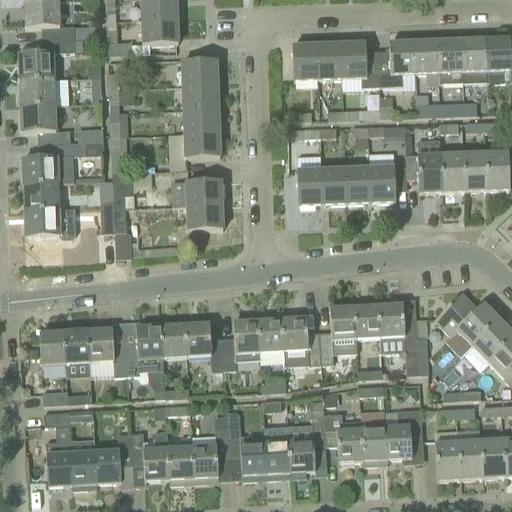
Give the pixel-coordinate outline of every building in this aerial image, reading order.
[(176,24),(175,0),(169,0),(141,1),(142,25),(176,24)] [(115,26),(114,3),(105,3),(106,27),(115,26)] [(59,32),(58,5),(24,6),(25,33),(41,33),(41,45),(74,44),(73,32),(59,32)] [(177,49),(176,24),(142,25),(143,50),(177,49)] [(115,26),(106,27),(107,61),(131,60),(131,47),(116,48),(115,26)] [(509,43),(484,44),(486,77),(486,88),(511,86),(511,62),(510,63),(509,43)] [(53,85),(52,58),(74,57),(74,44),(41,45),(42,58),(18,59),(19,86),(53,85)] [(484,44),(461,45),(462,77),(462,89),(486,88),(486,77),(484,44)] [(462,77),(461,45),(437,46),(438,78),(439,90),(449,89),(449,78),(462,77)] [(389,79),(377,79),(378,93),(401,92),(401,79),(414,79),(413,46),(388,47),(389,79)] [(437,46),(413,46),(414,79),(426,79),(427,90),(439,90),(438,78),(437,46)] [(364,48),(340,49),(341,84),(361,83),(361,93),(378,93),(377,79),(366,80),(364,48)] [(317,85),(341,84),(340,49),(316,50),(317,85)] [(291,51),(292,85),(317,85),(316,50),(291,51)] [(181,66),(181,91),(216,90),(216,65),(181,66)] [(108,94),(117,94),(116,77),(108,78),(108,94)] [(102,108),(100,82),(91,82),(92,109),(102,108)] [(19,86),(20,112),(54,111),(53,85),(19,86)] [(217,114),(216,90),(181,91),(182,115),(217,114)] [(117,94),(108,94),(109,110),(117,109),(117,94)] [(464,121),(463,108),(450,109),(440,109),(440,122),(464,121)] [(475,108),(463,108),(464,121),(475,120),(475,108)] [(415,109),(415,123),(440,122),(440,109),(415,109)] [(379,110),(379,114),(379,123),(391,123),(391,110),(379,110)] [(55,137),(54,111),(20,112),(21,138),(37,137),(37,150),(69,149),(69,136),(55,137)] [(182,115),(183,139),(218,138),(217,114),(182,115)] [(379,114),(342,116),(343,125),(379,123),(379,114)] [(343,125),(342,116),(327,116),(327,126),(343,125)] [(294,126),(310,125),(310,117),(294,118),(294,126)] [(110,141),(120,141),(120,126),(110,126),(110,141)] [(483,127),(483,137),(503,136),(502,126),(483,127)] [(465,128),(466,138),(483,137),(483,127),(465,128)] [(438,129),(420,130),(421,139),(439,139),(438,129)] [(438,129),(439,139),(458,138),(457,129),(438,129)] [(367,132),(368,141),(404,140),(404,131),(367,132)] [(351,133),(351,141),(368,141),(367,132),(351,133)] [(319,135),(320,144),(336,143),(336,134),(319,135)] [(288,136),(288,145),(320,144),(319,135),(288,136)] [(219,162),(218,138),(183,139),(184,164),(219,162)] [(126,141),(120,141),(110,141),(112,179),(127,178),(126,141)] [(57,188),(72,187),(70,161),(84,160),(84,149),(69,149),(37,150),(38,162),(22,163),(23,189),(57,188)] [(509,195),(507,157),(484,158),(486,196),(509,195)] [(440,159),(441,197),(463,196),(462,158),(440,159)] [(463,196),(486,196),(484,158),(462,158),(463,196)] [(418,198),(441,197),(440,159),(417,160),(418,198)] [(393,172),(368,173),(370,208),(394,207),(393,172)] [(368,173),(344,174),(346,209),(370,208),(368,173)] [(344,174),(321,175),(322,210),(346,209),(344,174)] [(322,210),(321,175),(296,176),(297,210),(322,210)] [(131,178),(127,178),(112,179),(112,186),(113,213),(125,212),(124,199),(132,199),(131,178)] [(221,210),(220,185),(185,187),(186,211),(221,210)] [(113,213),(112,186),(99,186),(100,213),(113,213)] [(58,215),(57,188),(23,189),(24,216),(58,215)] [(222,235),(221,210),(186,211),(187,236),(222,235)] [(114,226),(125,225),(125,212),(113,213),(114,226)] [(114,239),(114,226),(113,213),(100,213),(101,239),(114,239)] [(58,215),(24,216),(25,242),(59,241),(63,245),(71,244),(75,240),(74,215),(58,215)] [(114,226),(114,239),(126,238),(125,225),(114,226)] [(455,336),(483,308),(476,314),(461,298),(432,325),(449,342),(455,336)] [(337,313),(329,313),(330,337),(318,338),(320,370),(333,369),(332,359),(355,358),(354,346),(352,312),(352,306),(336,307),(337,313)] [(499,324),(483,308),(455,336),(470,352),(499,324)] [(416,349),(415,324),(403,325),(402,309),(377,310),(379,345),(380,344),(381,359),(404,357),(417,356),(416,349)] [(352,312),(354,346),(379,345),(377,310),(352,312)] [(320,370),(318,338),(306,339),(305,317),(289,317),(289,323),(281,324),(283,358),(307,357),(308,371),(320,370)] [(283,358),(281,324),(257,325),(259,359),(261,359),(283,358)] [(415,324),(416,349),(424,349),(423,324),(415,324)] [(511,342),(511,337),(499,324),(470,352),(486,368),(511,342)] [(233,343),(221,344),(223,377),(236,376),(236,366),(259,365),(259,359),(257,325),(232,326),(233,343)] [(136,348),(124,349),(126,382),(139,381),(139,377),(163,376),(162,365),(160,331),(160,326),(144,327),(145,331),(135,332),(136,348)] [(208,328),(184,329),(186,363),(210,362),(211,378),(223,377),(221,344),(209,344),(208,328)] [(160,331),(162,365),(186,363),(184,329),(160,331)] [(86,335),(88,367),(113,366),(114,383),(126,382),(124,349),(112,350),(112,333),(86,335)] [(86,335),(63,336),(65,369),(88,367),(86,335)] [(38,338),(40,370),(65,369),(63,336),(38,338)] [(511,342),(486,368),(502,384),(503,383),(511,392),(511,342)] [(417,356),(418,382),(426,381),(425,353),(424,349),(416,349),(417,356)] [(357,385),(381,384),(380,374),(356,375),(357,385)] [(285,397),(285,388),(260,389),(260,398),(285,397)] [(357,393),(358,402),(382,401),(381,391),(357,393)] [(188,402),(187,393),(163,395),(163,404),(188,402)] [(460,396),(461,405),(480,404),(480,395),(460,396)] [(67,409),(67,400),(67,396),(41,398),(42,411),(67,409)] [(442,397),(443,406),(461,405),(460,396),(442,397)] [(67,400),(67,409),(90,408),(90,398),(67,400)] [(280,417),(280,405),(262,406),(262,417),(280,417)] [(165,412),(165,421),(190,419),(189,410),(165,412)] [(511,410),(499,411),(499,421),(511,419),(511,410)] [(481,412),(482,422),(499,421),(499,411),(481,412)] [(165,421),(165,412),(153,413),(154,424),(165,423),(165,421)] [(455,414),(455,423),(474,422),(474,412),(455,414)] [(398,432),(384,433),(386,470),(387,470),(387,465),(411,463),(410,447),(421,446),(420,414),(397,415),(398,432)] [(436,415),(437,425),(455,423),(455,414),(436,415)] [(91,424),(91,416),(68,417),(68,425),(91,424)] [(43,432),(69,430),(68,425),(68,417),(43,419),(43,432)] [(342,419),(322,420),(324,452),(337,451),(338,468),(361,466),(359,434),(361,434),(360,427),(342,428),(342,419)] [(324,452),(322,420),(310,421),(310,430),(287,431),(288,446),(289,478),(290,483),(305,482),(305,477),(314,476),(313,453),(324,452)] [(216,466),(228,465),(226,434),(226,421),(214,421),(214,435),(213,435),(214,450),(192,452),(191,452),(193,489),(218,487),(216,466)] [(239,433),(226,434),(228,465),(240,464),(241,486),(257,485),(257,480),(265,480),(263,447),(263,441),(240,442),(239,433)] [(362,471),(386,470),(384,433),(361,434),(359,434),(361,466),(362,471)] [(144,486),(168,485),(166,453),(168,453),(167,436),(154,437),(155,446),(143,447),(142,438),(129,439),(131,471),(143,470),(144,486)] [(95,456),(93,457),(95,489),(120,488),(119,471),(131,471),(129,439),(117,440),(117,449),(94,450),(95,456)] [(181,452),(168,453),(166,453),(168,485),(168,490),(193,489),(191,452),(192,452),(191,441),(180,442),(181,452)] [(503,482),(511,481),(511,443),(501,444),(503,482)] [(479,445),(481,483),(503,482),(501,444),(479,445)] [(70,458),(69,445),(45,447),(45,459),(47,492),(72,491),(70,458)] [(459,485),(481,483),(479,445),(457,447),(459,485)] [(281,478),(289,478),(288,446),(263,447),(265,480),(265,485),(281,484),(281,478)] [(459,485),(457,447),(434,448),(436,486),(459,485)] [(88,490),(95,489),(93,457),(70,458),(72,491),(72,496),(88,495),(88,490)]
